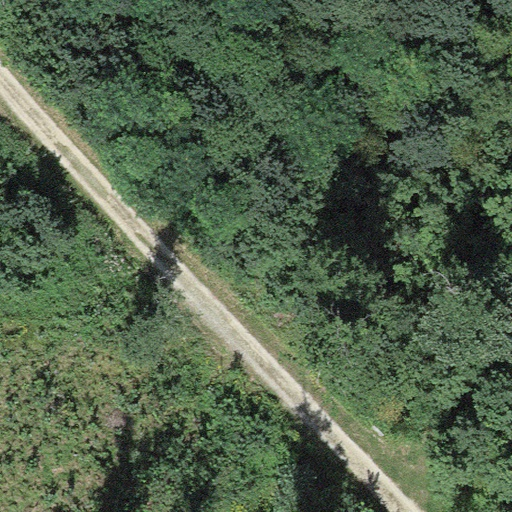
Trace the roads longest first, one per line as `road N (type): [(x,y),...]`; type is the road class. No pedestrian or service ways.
road 1 (track): [(0,70),(167,261),(413,511)]
road 2 (track): [(391,481),(511,335)]
